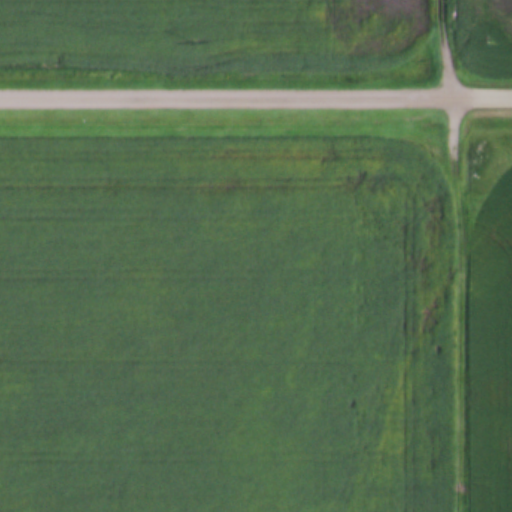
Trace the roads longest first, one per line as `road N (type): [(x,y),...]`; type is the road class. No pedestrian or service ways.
road 1 (track): [(458,511),(452,120),(439,0)]
road 2 (residential): [(0,95),(450,96)]
